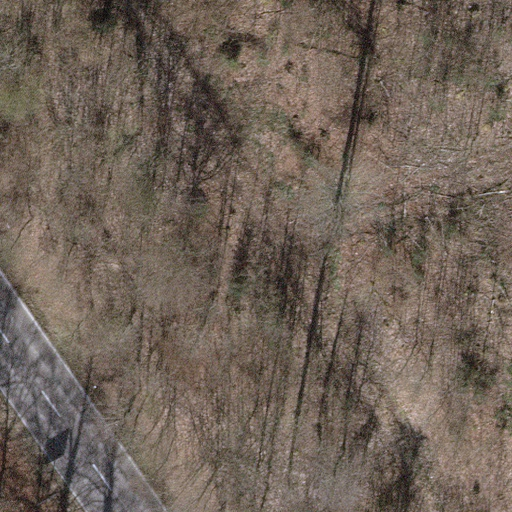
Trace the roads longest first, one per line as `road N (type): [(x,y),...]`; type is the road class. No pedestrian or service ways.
road 1 (track): [(133,0),(439,511)]
road 2 (primary): [(128,511),(0,325)]
